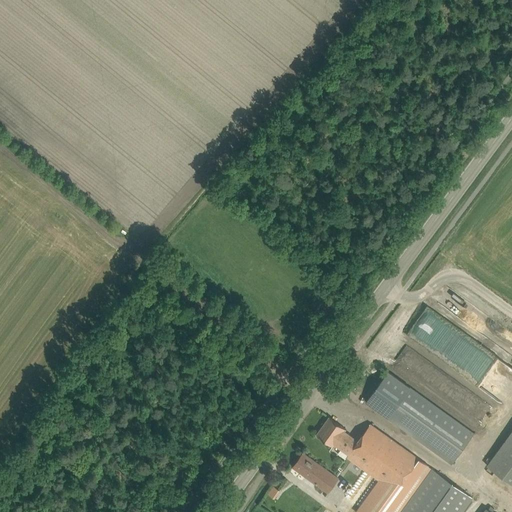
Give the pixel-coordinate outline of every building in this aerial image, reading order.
[(464,332),(426,306),(408,333),(445,359),(464,332)] [(474,433),(388,371),(375,389),(372,387),(366,395),(369,397),(366,402),(452,464),(474,433)] [(345,431),(346,429),(329,417),(316,435),(334,447),(335,445),(349,454),(358,441),(345,431)] [(419,459),(370,424),(358,441),(349,454),(347,457),(379,479),(396,491),(419,459)] [(511,429),(487,466),(511,482),(511,429)] [(339,478),(303,453),(293,467),(328,493),(339,478)] [(400,511),(432,468),(419,459),(396,491),(379,479),(356,511),(400,511)] [(400,511),(462,511),(473,497),(432,468),(400,511)] [(273,485),(267,493),(273,497),(279,489),(273,485)]
